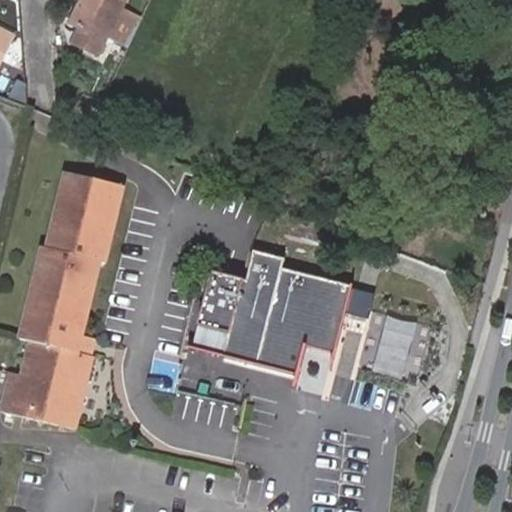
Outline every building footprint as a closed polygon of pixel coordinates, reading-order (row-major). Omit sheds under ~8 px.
[(76,0),(66,23),(75,28),(69,42),(93,55),(102,38),(120,47),(143,0),(76,0)] [(36,251),(14,345),(28,348),(20,381),(7,378),(0,405),(0,417),(73,436),(90,362),(80,360),(83,344),(101,268),(112,271),(130,195),(69,179),(51,254),(36,251)] [(291,262),(260,254),(253,283),(218,275),(206,329),(237,336),(231,360),(305,378),(312,348),(343,356),(359,288),(289,271),(291,262)] [(237,336),(206,329),(200,353),(231,360),(237,336)] [(80,360),(90,362),(94,347),(83,344),(80,360)]
